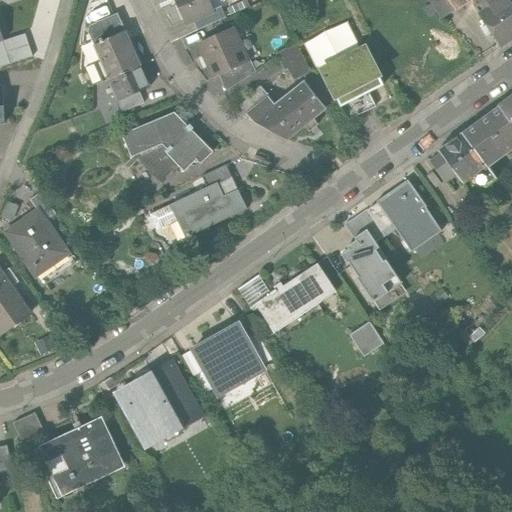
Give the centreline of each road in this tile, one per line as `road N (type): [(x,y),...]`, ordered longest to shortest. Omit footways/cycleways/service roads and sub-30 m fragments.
road 1 (residential): [(511,73),(163,318),(82,367),(0,401)]
road 2 (residential): [(297,159),(254,142),(201,98),(163,52),(139,0)]
road 3 (residential): [(67,0),(0,181)]
